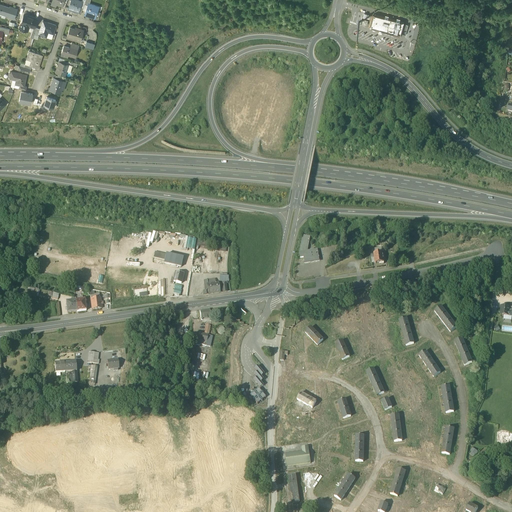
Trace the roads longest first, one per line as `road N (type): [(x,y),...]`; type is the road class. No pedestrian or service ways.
road 1 (motorway): [(0,165),(286,177),(511,212)]
road 2 (motorway): [(312,41),(237,39),(209,58),(169,117),(144,137),(42,153)]
road 3 (tertiary): [(0,332),(277,288)]
road 4 (motorway): [(316,168),(42,153)]
road 5 (motorway): [(0,171),(271,211)]
road 6 (motorway): [(316,168),(234,148),(214,126),(209,105),(218,70),(240,51),(276,46),(309,53)]
road 7 (unclassified): [(277,288),(351,285),(495,251)]
road 8 (secondary): [(344,54),(397,75),(455,137),(511,165)]
road 9 (motorway): [(511,200),(316,168)]
road 10 (motorway): [(317,210),(511,216)]
road 11 (secondary): [(324,68),(295,203)]
road 12 (unknown): [(75,450),(143,453),(150,511)]
